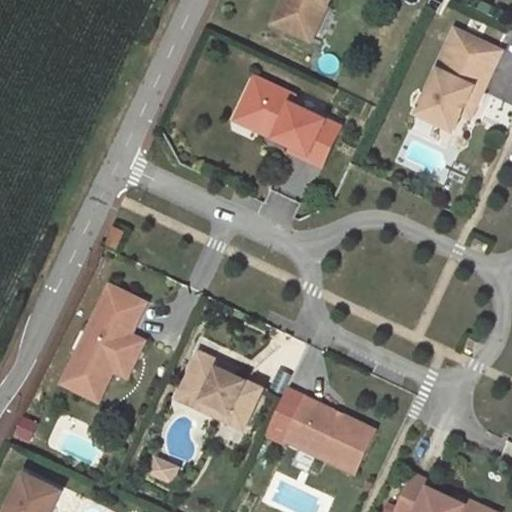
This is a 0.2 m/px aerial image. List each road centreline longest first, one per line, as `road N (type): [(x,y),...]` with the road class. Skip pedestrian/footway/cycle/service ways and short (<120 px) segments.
road 1 (residential): [(306,250),(319,329),(446,387),(466,378),(504,330),(497,277)]
road 2 (unclassified): [(118,162),(0,403)]
road 3 (residential): [(497,277),(478,260),(386,221),(341,228),(306,250)]
road 4 (unclassified): [(196,0),(118,162)]
road 5 (residential): [(118,162),(228,214)]
